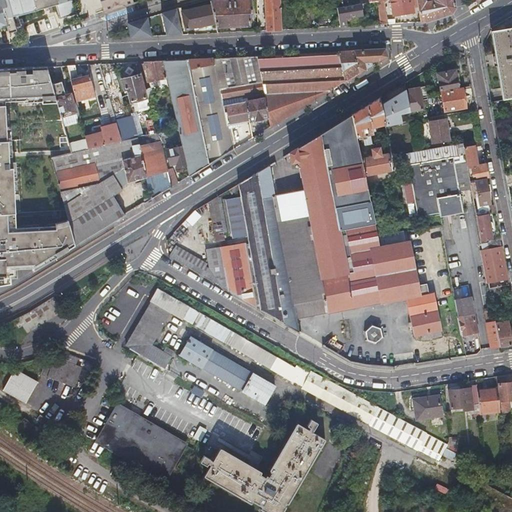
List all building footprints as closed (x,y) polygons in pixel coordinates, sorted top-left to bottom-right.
[(0,0),(0,33),(8,31),(3,17),(17,13),(17,15),(38,10),(37,8),(55,3),(59,18),(76,13),(71,0),(0,0)] [(99,0),(103,11),(110,8),(109,6),(123,2),(124,6),(132,3),(131,0),(99,0)] [(211,0),(210,0),(211,5),(214,22),(215,25),(249,22),(249,14),(250,14),(249,0),(211,0)] [(278,0),(254,0),(256,10),(264,9),(265,29),(280,29),(278,0)] [(386,23),(381,0),(378,1),(374,1),(378,23),(386,23)] [(381,0),(386,23),(391,23),(386,0),(381,0)] [(414,0),(388,0),(391,16),(412,11),(410,2),(414,1),(414,0)] [(414,0),(414,1),(419,21),(425,21),(450,13),(455,7),(453,0),(414,0)] [(196,8),(196,7),(195,6),(189,7),(190,10),(182,12),(184,17),(187,30),(193,28),(193,30),(200,29),(199,26),(214,22),(211,5),(196,8)] [(350,6),(342,8),(335,9),(339,26),(346,25),(345,18),(355,16),(354,9),(358,8),(357,5),(350,6)] [(128,23),(118,26),(108,29),(110,38),(131,36),(128,23)] [(502,103),(511,101),(511,28),(490,32),(489,33),(502,103)] [(371,61),(379,60),(385,56),(382,48),(353,49),(357,73),(370,65),(371,63),(371,61)] [(232,149),(227,125),(266,117),(268,127),(322,94),(357,73),(353,49),(339,50),(212,57),(213,64),(188,71),(186,59),(161,60),(165,77),(167,85),(176,127),(177,135),(180,145),(184,165),(187,176),(232,149)] [(212,57),(186,59),(188,71),(213,64),(212,57)] [(167,85),(165,77),(161,60),(144,61),(149,84),(158,83),(159,87),(167,85)] [(81,99),(82,102),(96,99),(90,76),(79,79),(75,65),(66,66),(75,100),(81,99)] [(455,89),(454,80),(453,71),(434,73),(436,91),(455,89)] [(146,96),(144,97),(137,73),(119,78),(121,88),(124,87),(128,100),(133,99),(136,109),(149,105),(146,96)] [(60,82),(52,85),(61,119),(74,115),(69,95),(64,96),(60,82)] [(152,95),(149,84),(144,86),(146,96),(152,95)] [(417,100),(420,100),(423,99),(422,86),(406,89),(407,94),(404,95),(407,112),(419,110),(417,100)] [(464,110),(462,100),(461,89),(439,93),(441,113),(464,110)] [(388,170),(386,163),(385,155),(378,157),(376,149),(369,150),(371,158),(358,161),(353,138),(368,135),(367,130),(370,129),(369,126),(382,123),(377,99),(287,153),(290,169),(297,168),(302,195),(305,212),(323,312),(398,296),(405,295),(416,292),(405,240),(402,240),(376,246),(373,235),(361,176),(388,170)] [(128,120),(116,124),(121,140),(122,139),(125,139),(131,138),(133,137),(131,129),(128,120)] [(426,130),(425,130),(424,131),(425,138),(428,137),(429,144),(445,142),(442,122),(425,124),(426,130)] [(148,133),(155,132),(153,123),(146,125),(148,133)] [(121,140),(116,124),(102,128),(103,131),(86,136),(86,139),(89,147),(121,140)] [(157,139),(177,135),(176,127),(155,132),(157,139)] [(137,141),(145,176),(159,173),(160,179),(167,177),(163,161),(157,139),(155,132),(148,133),(136,136),(137,141)] [(89,147),(86,139),(68,143),(71,152),(89,147)] [(127,149),(125,139),(122,139),(121,140),(89,147),(92,157),(127,149)] [(73,245),(67,222),(54,226),(54,228),(15,230),(11,231),(10,215),(14,215),(14,213),(12,167),(8,167),(7,140),(0,140),(0,284),(9,283),(9,274),(12,274),(12,263),(19,261),(20,264),(32,263),(32,270),(73,245)] [(126,180),(145,176),(137,141),(132,143),(131,143),(133,154),(121,157),(126,180)] [(471,177),(472,181),(484,179),(487,178),(485,165),(477,166),(473,150),(481,149),(480,141),(458,145),(463,169),(469,168),(470,171),(467,172),(468,177),(471,177)] [(174,167),(184,165),(180,145),(165,149),(168,164),(173,163),(174,167)] [(51,157),(60,191),(98,182),(92,157),(89,147),(71,152),(51,157)] [(403,164),(409,163),(407,152),(401,153),(403,164)] [(434,213),(434,214),(434,216),(458,212),(450,157),(409,163),(403,164),(401,153),(392,154),(402,218),(434,213)] [(244,241),(224,245),(206,249),(209,267),(173,247),(167,255),(297,331),(295,318),(276,217),(271,189),(278,188),(273,161),(217,195),(221,219),(208,222),(212,242),(246,236),(247,242),(244,243),(244,241)] [(71,192),(80,212),(75,215),(76,218),(112,196),(121,190),(111,174),(98,182),(60,191),(60,194),(71,192)] [(484,179),(472,181),(471,182),(476,206),(489,203),(484,179)] [(67,219),(67,222),(76,218),(75,215),(80,212),(71,192),(60,194),(67,219)] [(205,202),(208,222),(221,219),(217,195),(205,202)] [(294,196),(297,213),(305,212),(302,195),(294,196)] [(67,222),(73,245),(79,241),(123,215),(112,196),(76,218),(67,222)] [(180,226),(186,232),(202,215),(195,210),(180,226)] [(295,318),(323,312),(305,212),(297,213),(296,213),(276,217),(295,318)] [(489,231),(491,231),(492,231),(491,222),(488,222),(486,216),(473,218),(477,242),(491,239),(489,231)] [(376,246),(402,240),(400,229),(373,235),(376,246)] [(478,246),(479,252),(500,247),(499,239),(489,241),(486,244),(478,246)] [(500,247),(479,252),(485,282),(506,278),(500,247)] [(457,296),(469,294),(467,286),(456,288),(457,296)] [(182,316),(303,385),(309,375),(230,330),(156,288),(150,299),(151,300),(125,344),(164,368),(173,352),(165,346),(161,352),(149,345),(169,311),(181,317),(182,316)] [(405,295),(409,312),(424,308),(433,306),(430,289),(416,292),(405,295)] [(476,330),(472,313),(468,296),(452,299),(454,307),(456,316),(460,333),(476,330)] [(424,308),(430,338),(439,335),(435,318),(433,306),(424,308)] [(421,340),(430,338),(424,308),(409,312),(414,336),(420,335),(421,340)] [(489,348),(497,346),(492,322),(490,309),(480,311),(483,324),(484,323),(489,348)] [(447,336),(460,333),(456,316),(443,319),(447,336)] [(492,322),(497,346),(510,344),(505,320),(492,322)] [(378,327),(374,326),(369,325),(361,331),(364,342),(373,344),(380,337),(378,327)] [(264,404),(269,394),(275,385),(252,372),(251,373),(212,350),(212,349),(189,336),(178,355),(202,368),(203,368),(242,390),(242,391),(264,404)] [(453,342),(447,343),(449,352),(457,350),(455,342),(453,342)] [(60,351),(56,358),(74,365),(77,358),(60,351)] [(46,366),(49,367),(52,369),(49,377),(73,386),(80,367),(74,365),(56,358),(49,356),(46,366)] [(2,389),(24,402),(36,380),(14,368),(2,389)] [(309,375),(303,385),(302,387),(440,460),(448,445),(384,412),(377,408),(377,405),(312,371),(309,375)] [(507,408),(507,403),(506,397),(511,396),(511,380),(497,382),(501,413),(505,413),(507,408)] [(449,406),(477,406),(476,393),(475,385),(468,386),(468,390),(461,391),(461,389),(449,389),(449,406)] [(200,397),(203,391),(194,387),(191,393),(200,397)] [(476,393),(477,406),(478,416),(499,413),(496,391),(476,393)] [(439,394),(425,396),(412,398),(414,417),(441,414),(439,394)] [(119,407),(109,424),(99,442),(165,480),(185,445),(119,407)] [(205,476),(236,494),(252,502),(253,499),(263,505),(261,508),(267,511),(282,511),(325,438),(311,431),(311,432),(309,431),(311,427),(313,428),(314,428),(318,421),(311,417),(307,424),(309,426),(308,428),(297,423),(270,469),(272,470),(269,476),(266,474),(265,476),(260,473),(261,471),(221,449),(213,461),(216,462),(215,464),(209,461),(210,459),(211,458),(204,455),(200,462),(207,466),(208,463),(211,465),(205,476)] [(494,440),(494,441),(494,443),(498,442),(496,422),(479,423),(481,441),(494,440)] [(504,471),(483,460),(483,464),(504,475),(504,471)] [(0,498),(19,511),(48,511),(0,477),(0,498)]
